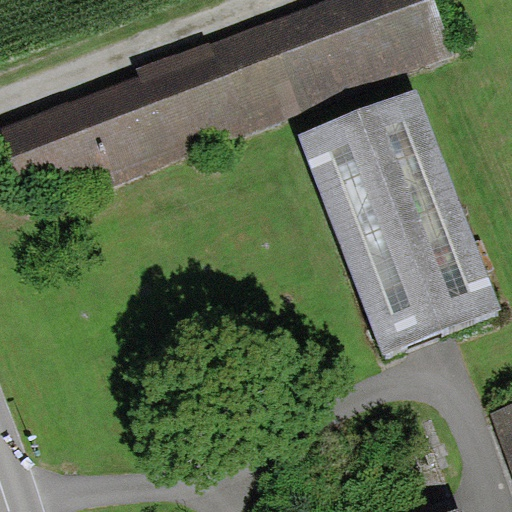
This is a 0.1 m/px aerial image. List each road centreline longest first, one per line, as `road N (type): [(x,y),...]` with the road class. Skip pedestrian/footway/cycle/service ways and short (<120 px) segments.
road 1 (track): [(5,503),(185,482),(401,381),(436,391),(460,417),(494,511)]
road 2 (unknown): [(0,94),(190,0)]
